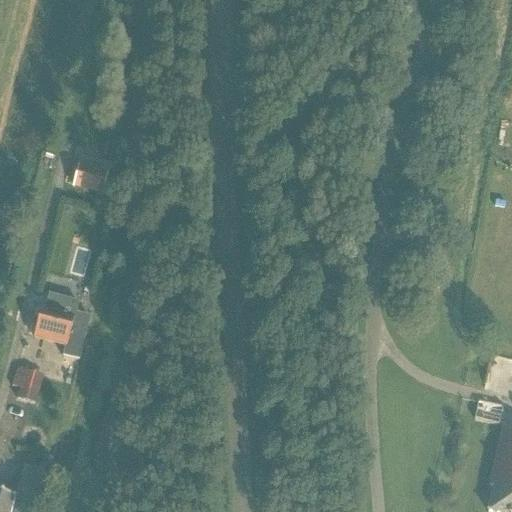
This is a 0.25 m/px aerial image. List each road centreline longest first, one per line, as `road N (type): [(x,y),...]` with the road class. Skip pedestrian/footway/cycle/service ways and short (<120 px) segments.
road 1 (unclassified): [(376,511),(369,376),(380,219),(431,0)]
road 2 (unclassified): [(243,511),(219,0)]
